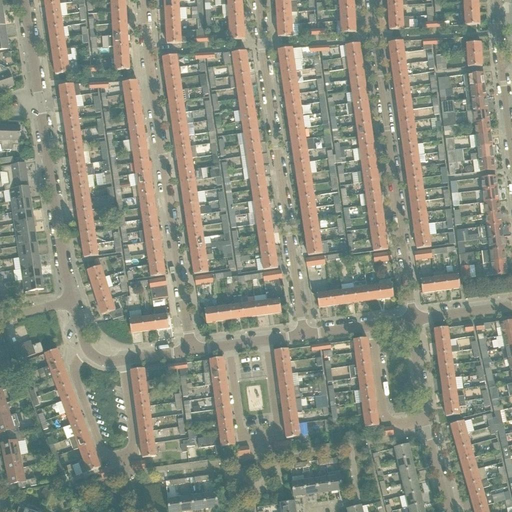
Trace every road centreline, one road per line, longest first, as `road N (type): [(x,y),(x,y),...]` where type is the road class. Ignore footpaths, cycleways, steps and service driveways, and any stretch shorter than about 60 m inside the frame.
road 1 (residential): [(191,350),(143,0)]
road 2 (residential): [(258,0),(302,335)]
road 3 (residential): [(410,321),(371,0)]
road 4 (residential): [(70,301),(24,0)]
road 5 (residential): [(121,360),(133,446),(119,460),(104,458),(72,371),(87,349)]
road 6 (residential): [(266,340),(278,428),(250,442),(241,432),(227,345)]
road 7 (residential): [(496,0),(511,154)]
road 8 (residential): [(423,419),(390,424),(383,412),(370,326)]
